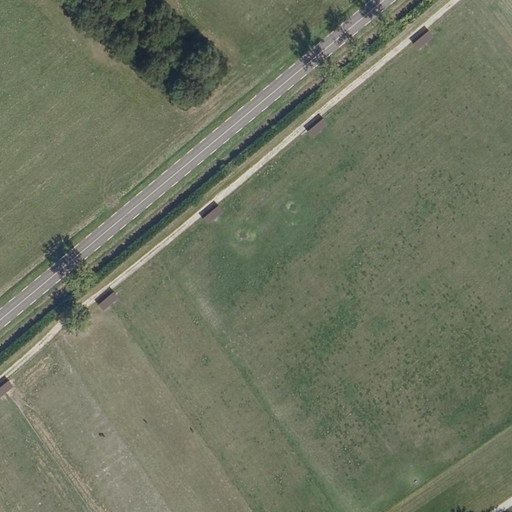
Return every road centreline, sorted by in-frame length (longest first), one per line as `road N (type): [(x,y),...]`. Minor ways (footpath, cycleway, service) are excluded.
road 1 (track): [(0,378),(457,0)]
road 2 (primary): [(0,319),(383,0)]
